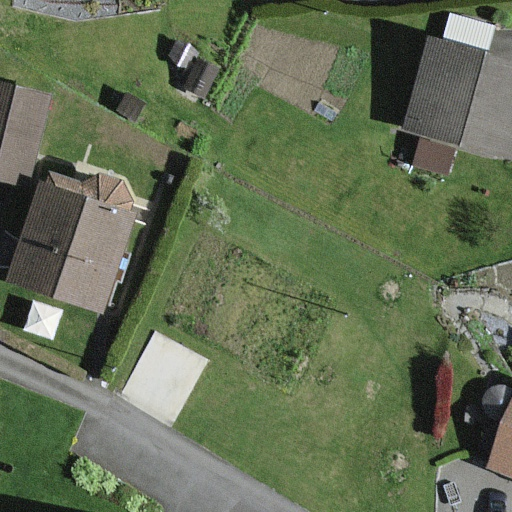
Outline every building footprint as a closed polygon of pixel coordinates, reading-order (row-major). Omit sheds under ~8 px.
[(511,63),(426,36),(398,125),(511,160),(511,63)] [(46,95),(0,83),(0,181),(22,187),(46,95)] [(136,214),(39,181),(5,280),(102,313),(136,214)] [(213,358),(152,324),(111,398),(172,432),(213,358)] [(511,399),(486,460),(511,471),(511,399)]
